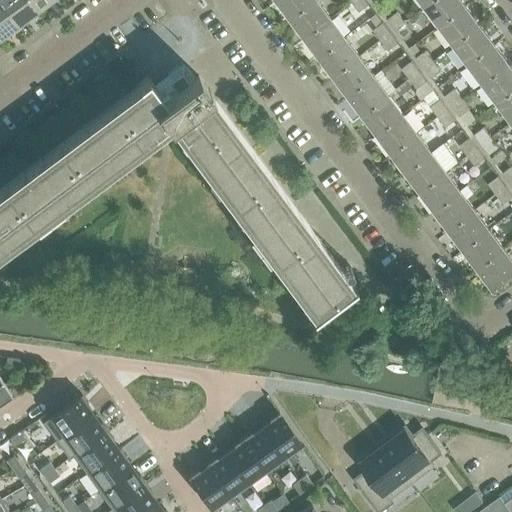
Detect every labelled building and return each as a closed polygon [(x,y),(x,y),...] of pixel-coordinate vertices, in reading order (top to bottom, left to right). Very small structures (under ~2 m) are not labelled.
[(0,0),(0,2),(17,24),(36,9),(29,0),(0,0)] [(29,0),(36,9),(49,0),(29,0)] [(276,0),(290,18),(313,0),(276,0)] [(313,0),(290,18),(304,37),(330,18),(316,0),(313,0)] [(358,11),(368,5),(364,0),(353,0),(351,2),(358,11)] [(433,0),(424,7),(425,7),(439,26),(465,7),(459,0),(433,0)] [(0,36),(17,24),(0,2),(0,36)] [(439,26),(439,27),(453,45),(479,26),(465,7),(439,26)] [(397,11),(387,19),(395,29),(405,21),(397,11)] [(304,37),(318,56),(344,37),(330,18),(304,37)] [(402,39),(413,31),(405,21),(395,29),(402,39)] [(381,23),(371,30),(379,41),(389,33),(381,23)] [(453,45),(453,46),(468,65),(493,45),(479,26),(453,45)] [(387,51),(396,43),(389,33),(379,41),(387,51)] [(318,56),(333,75),(359,56),(344,37),(318,56)] [(468,65),(482,84),(508,65),(493,45),(468,65)] [(426,49),(416,57),(423,68),(434,60),(426,49)] [(333,75),(347,95),(373,75),(359,56),(333,75)] [(431,78),(442,70),(434,60),(423,68),(431,78)] [(410,61),(400,68),(408,79),(418,72),(410,61)] [(511,91),(511,70),(508,65),(482,84),(496,103),(511,91)] [(174,124),(316,313),(348,289),(205,100),(210,95),(196,76),(193,79),(187,70),(176,69),(166,76),(171,82),(157,92),(146,78),(137,85),(140,90),(0,195),(0,244),(169,117),(174,124)] [(416,89),(425,82),(418,72),(408,79),(416,89)] [(347,95),(361,114),(362,114),(387,95),(373,75),(347,95)] [(425,82),(416,89),(416,92),(421,99),(423,98),(432,91),(425,82)] [(455,88),(445,96),(452,106),(463,98),(455,88)] [(432,91),(423,98),(430,107),(439,100),(432,91)] [(511,91),(496,103),(511,123),(511,121),(511,91)] [(362,114),(376,133),(402,114),(387,95),(362,114)] [(461,117),(471,109),(463,98),(452,106),(461,117)] [(439,100),(430,107),(437,117),(447,110),(439,100)] [(445,128),(454,120),(447,110),(437,117),(445,128)] [(376,133),(390,152),(416,133),(402,114),(376,133)] [(483,125),(472,133),(481,145),(492,137),(483,125)] [(390,152),(404,171),(405,172),(431,152),(416,133),(390,152)] [(489,155),(499,147),(492,137),(481,145),(489,155)] [(468,138),(458,145),(466,156),(475,149),(468,138)] [(473,166),(483,159),(475,149),(466,156),(473,166)] [(405,172),(419,190),(419,191),(445,172),(431,152),(405,172)] [(511,164),(502,172),(510,183),(511,181),(511,164)] [(419,191),(433,210),(459,191),(445,172),(419,191)] [(496,177),(487,184),(495,194),(504,187),(496,177)] [(433,210),(448,229),(474,210),(466,199),(473,194),(467,185),(459,191),(433,210)] [(503,205),(511,197),(504,187),(495,194),(503,205)] [(448,229),(462,249),(488,229),(474,210),(448,229)] [(462,249),(476,268),(502,249),(488,229),(462,249)] [(491,288),(511,272),(511,261),(502,249),(476,268),(491,288)] [(18,368),(19,360),(6,358),(5,366),(18,368)] [(0,402),(11,395),(0,379),(0,402)] [(81,393),(43,421),(56,439),(92,413),(86,404),(88,402),(81,393)] [(270,419),(261,426),(285,459),(303,446),(278,411),(269,417),(270,419)] [(92,413),(56,439),(56,440),(60,437),(72,454),(107,429),(101,421),(99,422),(92,413)] [(250,431),(242,436),(267,472),(285,459),(261,426),(252,432),(250,431)] [(393,437),(384,444),(411,481),(434,465),(430,460),(441,452),(423,427),(412,435),(405,426),(393,436),(393,437)] [(107,429),(72,454),(85,472),(120,446),(119,446),(117,447),(111,439),(113,437),(107,429)] [(19,430),(9,438),(14,445),(24,438),(19,430)] [(235,444),(226,451),(249,484),(267,472),(242,436),(234,442),(235,444)] [(367,469),(355,478),(379,511),(393,500),(391,497),(411,481),(384,444),(374,452),(373,451),(361,460),(367,469)] [(120,446),(85,472),(98,489),(130,465),(124,456),(126,455),(120,446)] [(215,456),(207,461),(232,497),(249,484),(226,451),(217,458),(215,456)] [(14,454),(6,459),(13,469),(21,464),(14,454)] [(49,461),(38,468),(43,475),(54,468),(49,461)] [(198,468),(188,475),(213,510),(232,497),(207,461),(206,462),(207,464),(199,470),(198,468)] [(18,476),(26,471),(21,464),(13,469),(18,476)] [(130,465),(98,489),(110,506),(145,481),(139,473),(137,475),(130,465)] [(54,468),(43,475),(48,482),(59,475),(54,468)] [(305,473),(298,478),(306,489),(312,484),(305,473)] [(298,478),(291,484),(299,494),(306,489),(298,478)] [(145,481),(110,506),(114,511),(139,511),(156,500),(149,491),(151,490),(145,481)] [(38,487),(31,493),(38,502),(45,497),(38,487)] [(476,491),(470,496),(477,505),(483,500),(476,491)] [(72,492),(61,500),(69,510),(79,503),(72,492)] [(282,493),(272,501),(278,509),(288,501),(282,493)] [(43,509),(50,504),(45,497),(38,502),(43,509)] [(270,499),(263,504),(269,511),(273,511),(278,509),(272,501),(270,499)] [(156,500),(139,511),(167,511),(164,508),(163,510),(156,500)] [(85,511),(79,503),(69,510),(70,511),(85,511)]
